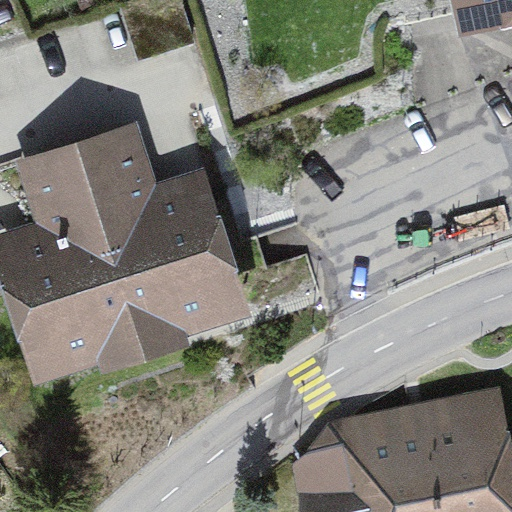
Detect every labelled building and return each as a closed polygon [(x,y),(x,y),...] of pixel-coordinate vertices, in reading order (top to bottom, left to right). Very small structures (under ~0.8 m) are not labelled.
[(127,62),(184,43),(169,0),(131,0),(109,7),(127,62)] [(511,15),(511,0),(457,0),(463,26),(511,15)] [(289,225),(208,250),(188,186),(148,199),(128,136),(32,166),(52,227),(2,243),(40,360),(248,294),(242,275),(300,257),(289,225)] [(511,511),(511,466),(497,391),(334,423),(289,463),(298,511),(511,511)] [(0,511),(31,511),(0,467),(0,511)]
